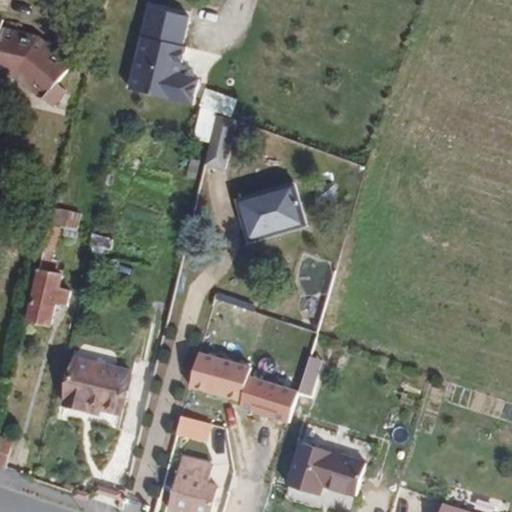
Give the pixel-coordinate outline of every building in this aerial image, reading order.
[(203,80),(182,76),(186,59),(181,58),(190,17),(148,7),(128,95),(170,105),(195,111),(203,80)] [(77,70),(48,39),(10,28),(12,22),(0,18),(0,74),(19,80),(21,74),(55,108),(70,94),(62,86),(77,70)] [(226,173),(238,122),(218,114),(205,168),(226,173)] [(307,230),(294,187),(237,203),(250,247),(307,230)] [(52,335),(58,312),(67,315),(72,297),(62,295),(66,281),(54,277),(58,261),(66,231),(68,233),(73,216),(55,212),(26,328),(52,335)] [(72,265),(79,235),(68,233),(66,231),(58,261),(72,265)] [(258,308),(219,294),(217,301),(256,314),(258,308)] [(221,306),(212,325),(218,328),(227,308),(221,306)] [(121,417),(132,377),(75,362),(63,408),(84,413),(85,407),(121,417)] [(211,442),(216,423),(184,415),(179,434),(211,442)] [(0,473),(5,475),(12,446),(0,442),(0,473)] [(358,502),(370,470),(303,447),(289,490),(321,501),(325,491),(358,502)] [(210,511),(217,493),(205,488),(211,471),(184,461),(167,511),(210,511)]
